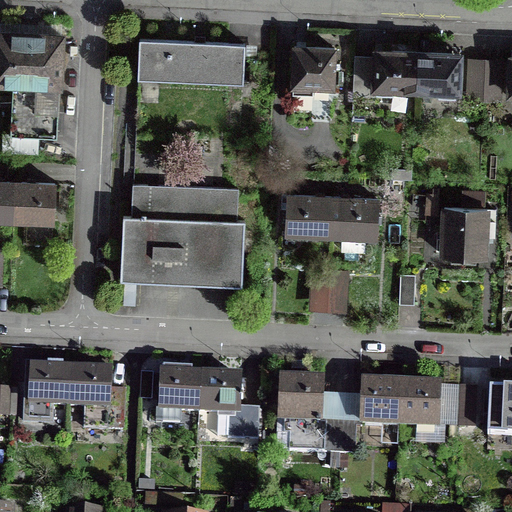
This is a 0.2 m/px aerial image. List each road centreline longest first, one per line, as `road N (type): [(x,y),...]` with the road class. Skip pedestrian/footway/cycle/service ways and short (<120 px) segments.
road 1 (residential): [(511,349),(81,327)]
road 2 (residential): [(94,0),(81,327)]
road 3 (residential): [(511,7),(325,0)]
